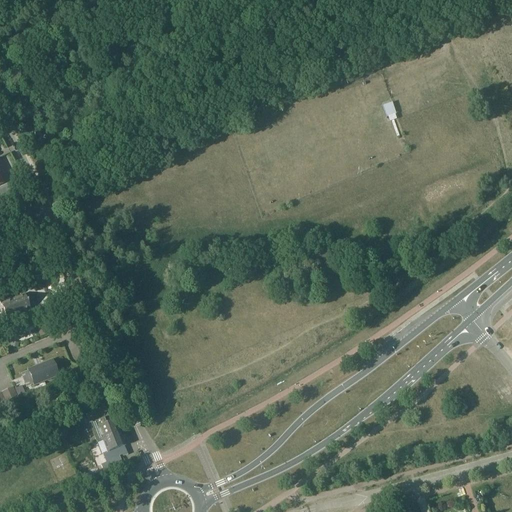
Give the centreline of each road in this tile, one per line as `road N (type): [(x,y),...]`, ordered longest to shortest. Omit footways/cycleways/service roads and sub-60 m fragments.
road 1 (secondary): [(201,506),(325,444),(472,321)]
road 2 (secondary): [(456,301),(257,463),(197,494)]
road 3 (unclassified): [(160,483),(43,204)]
road 4 (unclassified): [(303,511),(511,457)]
